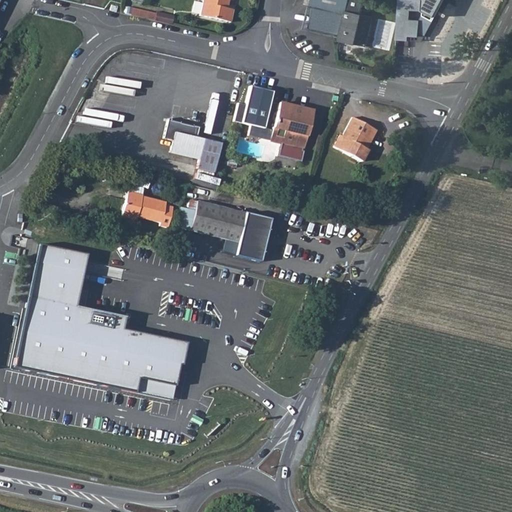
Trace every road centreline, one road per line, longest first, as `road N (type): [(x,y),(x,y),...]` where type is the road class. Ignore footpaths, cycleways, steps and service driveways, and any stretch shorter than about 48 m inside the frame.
road 1 (unclassified): [(259,59),(127,32),(102,40),(24,166),(0,185)]
road 2 (tertiary): [(454,116),(299,414)]
road 3 (unclassified): [(454,116),(407,95),(259,59)]
road 4 (secondary): [(199,493),(163,499),(0,474)]
road 5 (tertiary): [(511,4),(454,116)]
